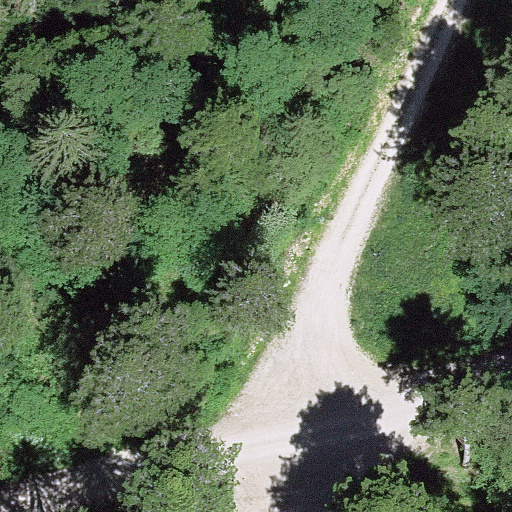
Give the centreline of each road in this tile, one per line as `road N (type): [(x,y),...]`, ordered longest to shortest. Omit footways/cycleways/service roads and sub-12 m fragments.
road 1 (track): [(456,0),(272,419),(251,511)]
road 2 (track): [(12,511),(177,461),(272,419),(420,397),(511,365)]
